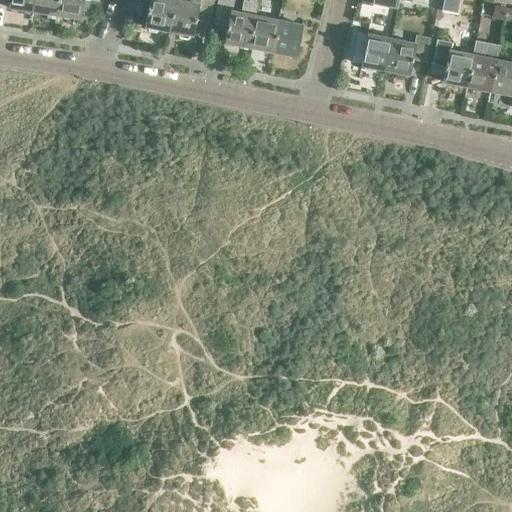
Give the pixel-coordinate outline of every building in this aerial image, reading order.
[(31,11),(33,0),(8,0),(7,7),(31,11)] [(57,0),(33,0),(31,11),(56,15),(57,0)] [(57,0),(56,15),(86,20),(88,2),(82,1),(82,0),(57,0)] [(168,31),(174,0),(149,0),(144,26),(168,31)] [(174,0),(168,31),(193,36),(196,20),(209,23),(213,0),(174,0)] [(248,47),(254,15),(256,2),(244,0),(243,0),(240,13),(231,11),(232,2),(220,0),(217,0),(213,23),(227,26),(224,42),(248,47)] [(442,0),(442,7),(466,9),(466,0),(442,0)] [(504,20),(506,8),(494,5),(491,18),(504,20)] [(271,52),(278,20),(254,15),(248,47),(271,52)] [(302,25),(278,20),(271,52),(295,57),(302,25)] [(385,70),(391,39),(368,34),(361,65),(385,70)] [(414,43),(391,39),(385,70),(409,74),(413,59),(425,61),(430,38),(415,35),(414,43)] [(443,81),(466,86),(472,55),(449,50),(450,43),(436,40),(432,63),(446,66),(443,81)] [(475,41),(472,55),(466,86),(491,91),(497,60),(500,46),(475,41)] [(511,62),(497,60),(491,91),(511,95),(511,62)]
